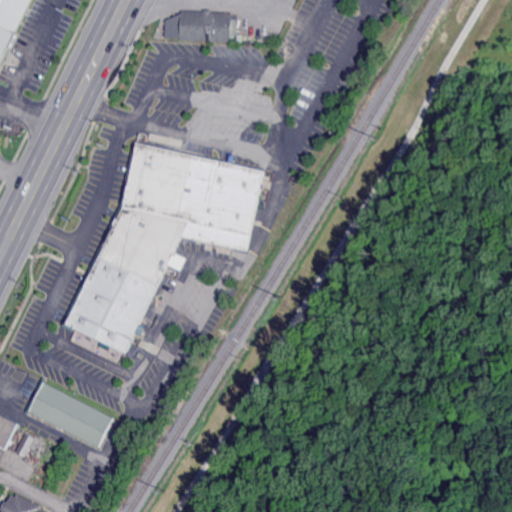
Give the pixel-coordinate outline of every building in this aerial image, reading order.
[(33,0),(0,67),(0,0),(33,0)] [(212,14),(232,14),(231,21),(237,21),(236,37),(233,37),(232,42),(182,41),(183,12),(204,13),(204,10),(213,11),(212,14)] [(247,249),(232,246),(182,235),(173,252),(186,258),(181,270),(169,263),(125,352),(67,323),(124,207),(138,142),(265,170),(247,249)] [(101,447),(32,412),(47,382),(116,418),(101,447)] [(7,448),(0,444),(0,413),(20,423),(7,448)] [(33,437),(26,433),(19,446),(27,449),(33,437)] [(42,506),(40,510),(44,511),(4,511),(3,511),(2,510),(3,509),(3,507),(5,504),(7,501),(9,502),(12,495),(16,497),(18,494),(42,506)]
